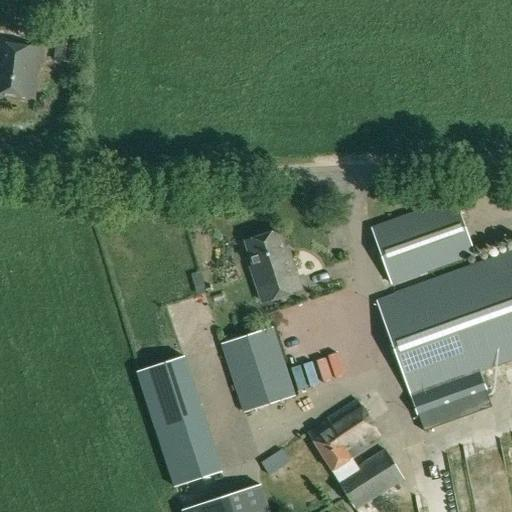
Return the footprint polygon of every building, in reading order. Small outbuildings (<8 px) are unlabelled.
[(55,61),(74,63),(77,34),(58,32),(55,61)] [(0,95),(34,100),(41,48),(0,42),(0,95)] [(419,193),(409,196),(412,206),(422,202),(419,193)] [(372,229),(392,284),(475,255),(455,199),(372,229)] [(258,287),(263,304),(301,291),(296,275),(290,257),(286,258),(278,232),(247,242),(255,267),(252,268),(258,287)] [(411,395),(419,420),(489,395),(481,370),(511,359),(511,252),(478,265),(479,266),(378,302),(411,395)] [(222,344),(245,413),(294,396),(272,328),(222,344)] [(188,351),(142,367),(181,479),(226,464),(188,351)] [(196,357),(198,373),(224,370),(223,354),(196,357)] [(338,480),(337,480),(356,509),(404,478),(385,450),(357,468),(351,459),(365,450),(362,447),(380,435),(357,400),(327,420),(328,421),(308,433),(338,480)] [(257,427),(241,431),(251,468),(266,464),(257,427)] [(270,511),(261,484),(184,510),(184,511),(270,511)]
